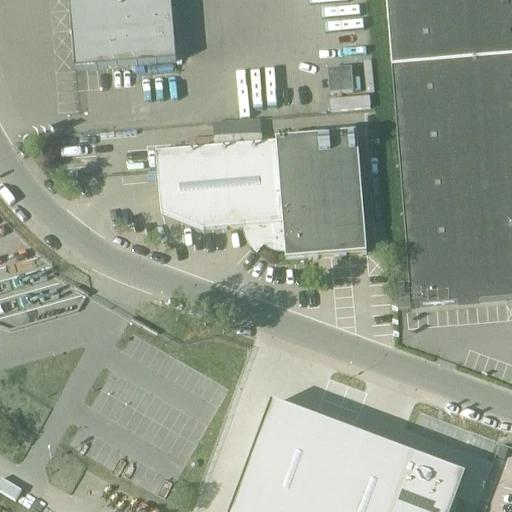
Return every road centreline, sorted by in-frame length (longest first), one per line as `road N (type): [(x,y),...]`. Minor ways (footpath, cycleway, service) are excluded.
road 1 (unclassified): [(511,408),(120,271),(48,222),(0,167)]
road 2 (unknown): [(114,326),(18,490)]
